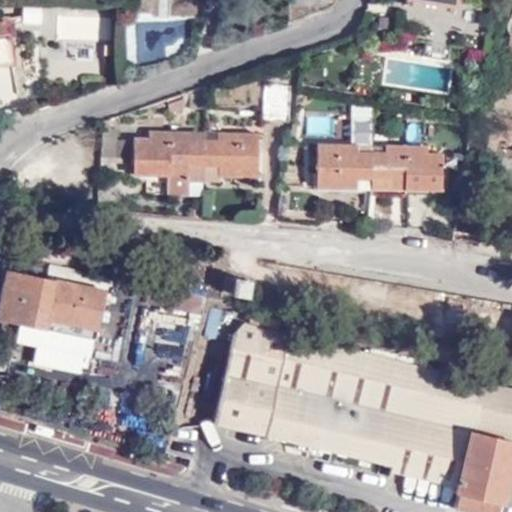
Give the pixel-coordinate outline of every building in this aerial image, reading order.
[(0,21),(0,65),(11,64),(2,21),(0,21)] [(186,43),(185,22),(123,25),(124,63),(165,61),(164,44),(186,43)] [(511,34),(509,34),(496,105),(511,107),(511,34)] [(448,64),(450,49),(423,45),(422,61),(448,64)] [(0,104),(19,102),(15,68),(0,69),(0,104)] [(202,110),(202,87),(167,98),(167,115),(202,110)] [(263,117),(285,121),(290,93),(268,89),(263,117)] [(103,120),(100,167),(133,168),(133,177),(165,178),(165,194),(202,196),(203,168),(217,168),(218,180),(256,179),(257,136),(216,136),(215,145),(189,143),(188,135),(148,133),(148,142),(112,140),(103,120)] [(511,146),(511,127),(487,125),(485,144),(511,146)] [(439,191),(442,156),(428,156),(428,150),(386,148),(385,157),(357,156),(356,148),(318,146),(318,189),(439,191)] [(0,319),(93,339),(102,291),(7,270),(0,300),(0,319)] [(248,295),(251,281),(237,280),(235,293),(248,295)] [(203,318),(205,297),(151,288),(148,308),(203,318)] [(511,346),(508,360),(511,360),(511,387),(250,320),(234,336),(214,422),(388,468),(386,477),(450,494),(511,510),(511,346)]
